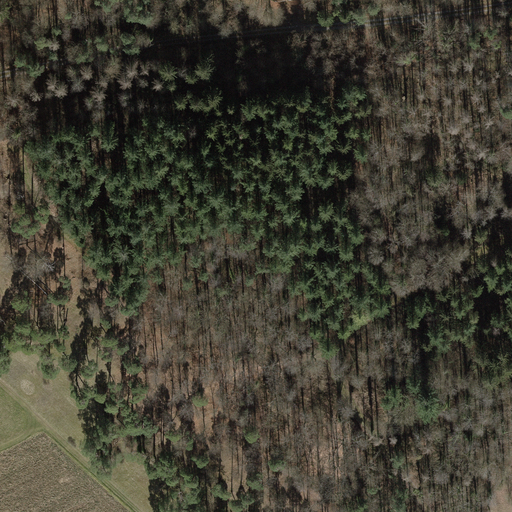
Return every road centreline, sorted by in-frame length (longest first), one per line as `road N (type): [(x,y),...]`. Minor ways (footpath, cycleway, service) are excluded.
road 1 (track): [(0,78),(145,42),(511,5)]
road 2 (track): [(428,511),(347,395),(333,348),(374,312),(511,233)]
road 3 (track): [(140,511),(0,381)]
